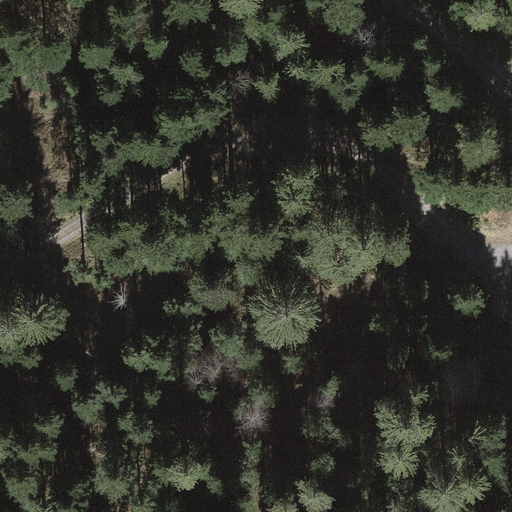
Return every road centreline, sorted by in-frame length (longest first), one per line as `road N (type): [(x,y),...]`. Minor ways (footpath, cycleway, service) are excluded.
road 1 (track): [(511,255),(390,179),(225,150),(57,224),(0,259)]
road 2 (track): [(418,0),(511,90)]
